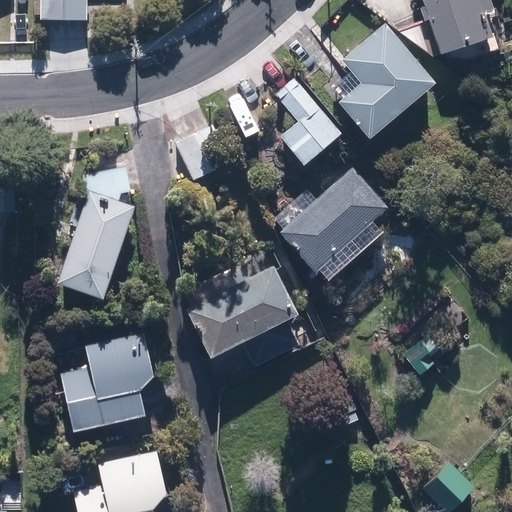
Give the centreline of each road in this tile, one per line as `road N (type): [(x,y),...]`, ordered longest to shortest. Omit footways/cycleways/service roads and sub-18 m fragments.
road 1 (unknown): [(139,111),(219,511)]
road 2 (residential): [(0,96),(92,88),(167,67),(224,44),(277,0)]
